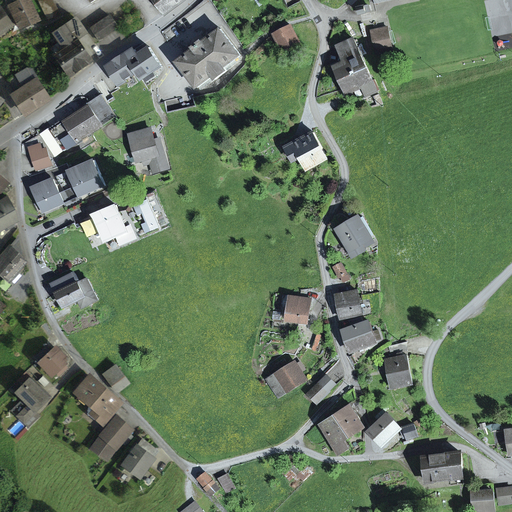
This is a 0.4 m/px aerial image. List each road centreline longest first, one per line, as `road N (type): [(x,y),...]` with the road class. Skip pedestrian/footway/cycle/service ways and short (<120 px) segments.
road 1 (residential): [(9,131),(37,290),(81,362),(194,470),(293,446)]
road 2 (residential): [(306,0),(323,46),(314,107),(344,170),(320,243),(335,332),(354,378),(293,446)]
road 3 (unclassified): [(511,267),(434,345),(428,378),(438,409),(511,469)]
road 4 (tertiary): [(193,0),(23,122)]
